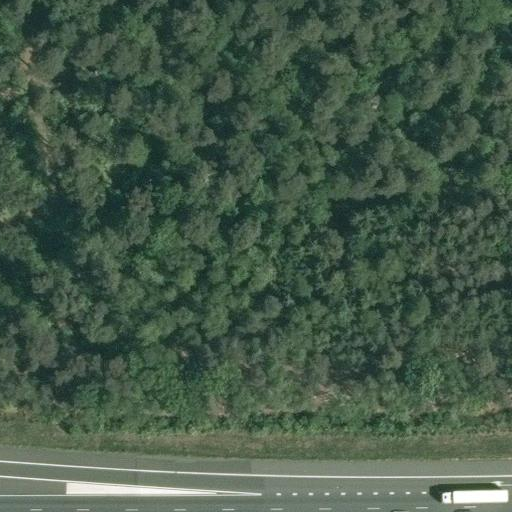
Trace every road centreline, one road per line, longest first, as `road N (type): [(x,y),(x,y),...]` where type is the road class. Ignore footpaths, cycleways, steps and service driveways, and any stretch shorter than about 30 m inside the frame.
road 1 (motorway): [(384,508),(250,486),(0,470)]
road 2 (motorway): [(384,508),(0,509)]
road 3 (motorway): [(511,507),(384,508)]
